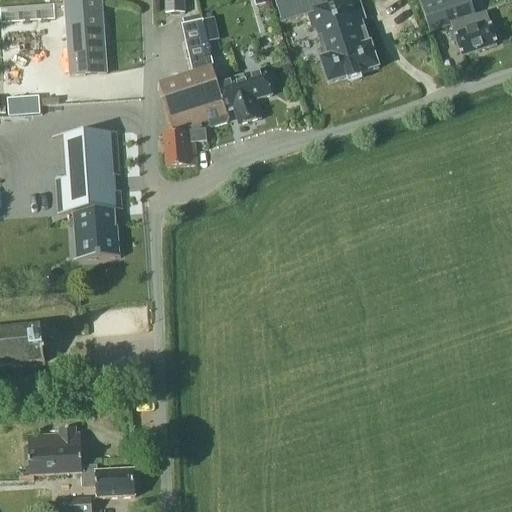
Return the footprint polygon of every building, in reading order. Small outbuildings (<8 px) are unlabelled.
[(185,15),(184,0),(164,0),(165,16),(185,15)] [(266,6),(263,0),(253,0),(256,9),(266,6)] [(353,0),(328,9),(324,0),(272,0),(281,25),(308,16),(313,33),(316,32),(325,60),(320,62),(328,86),(348,80),(349,82),(359,78),(358,77),(378,70),(370,45),(368,46),(359,17),(362,16),(357,0),(353,0)] [(453,0),(444,3),(443,0),(422,0),(419,1),(429,34),(451,27),(461,58),(496,46),(485,14),(475,18),(468,0),(453,0)] [(106,75),(101,2),(64,4),(69,78),(106,75)] [(53,6),(0,9),(0,20),(0,25),(54,21),(53,6)] [(175,134),(207,123),(210,131),(226,126),(228,121),(225,112),(233,110),(238,128),(260,121),(254,102),(271,97),(263,71),(216,86),(211,69),(160,86),(175,134)] [(7,101),(8,117),(19,116),(18,101),(7,101)] [(206,144),(205,131),(163,136),(166,170),(196,168),(194,145),(206,144)] [(84,239),(85,261),(120,260),(119,229),(118,229),(117,213),(124,213),(124,194),(118,194),(118,179),(124,179),(122,135),(72,136),(73,179),(62,179),(63,214),(87,214),(88,238),(84,239)] [(0,139),(0,150),(11,151),(11,140),(0,139)] [(0,239),(31,238),(30,214),(0,215),(0,239)] [(0,368),(44,364),(40,328),(0,332),(0,368)] [(88,371),(67,373),(68,383),(89,381),(88,371)] [(82,480),(82,469),(80,436),(75,437),(75,430),(59,430),(60,437),(28,439),(29,478),(82,476),(82,480)] [(82,480),(82,491),(96,490),(97,501),(135,499),(133,473),(97,475),(96,468),(82,469),(82,480)] [(91,511),(91,501),(59,502),(59,511),(91,511)]
